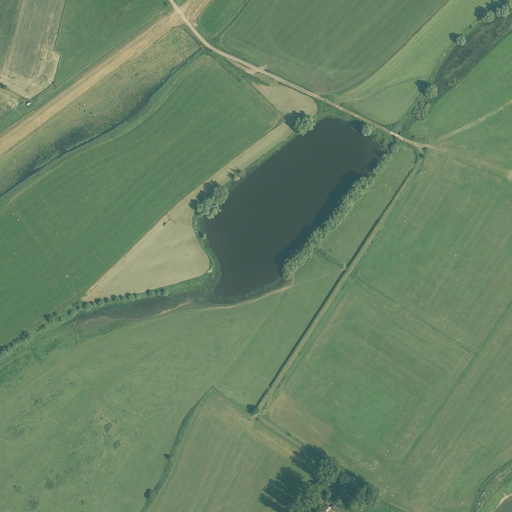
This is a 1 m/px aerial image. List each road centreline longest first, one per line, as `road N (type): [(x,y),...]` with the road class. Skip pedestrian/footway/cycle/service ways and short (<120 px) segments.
road 1 (track): [(262,414),(422,154),(205,45),(182,16)]
road 2 (track): [(433,508),(371,489),(262,414),(191,511)]
road 3 (track): [(178,11),(0,143)]
